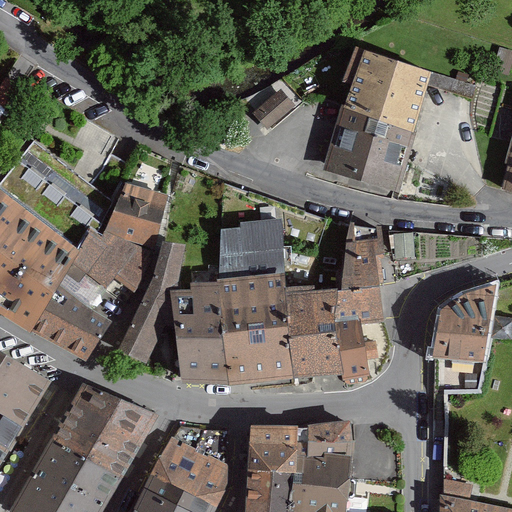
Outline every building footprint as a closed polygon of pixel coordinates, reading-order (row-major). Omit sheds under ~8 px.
[(353,85),(366,51),(356,47),(342,81),(353,85)] [(511,51),(499,47),(493,70),(508,75),(511,61),(511,51)] [(430,71),(366,51),(353,85),(346,106),(345,108),(326,171),(395,192),(412,133),(430,71)] [(295,106),(281,90),(254,113),(268,129),(270,128),(295,106)] [(61,284),(91,309),(118,274),(136,288),(157,237),(166,195),(157,192),(126,182),(125,182),(101,238),(90,230),(61,284)] [(0,302),(35,330),(61,284),(90,230),(0,184),(0,302)] [(219,286),(229,381),(294,375),(286,287),(282,220),(240,223),(241,228),(221,229),(220,266),(219,286)] [(341,291),(337,291),(335,323),(343,372),(343,379),(370,375),(367,360),(379,359),(376,340),(364,342),(361,321),(383,320),(376,255),(385,254),(382,228),(350,226),(346,242),(341,291)] [(147,364),(173,294),(185,245),(165,243),(162,242),(154,278),(118,350),(147,364)] [(61,284),(35,330),(86,358),(111,322),(91,309),(61,284)] [(492,316),(498,284),(465,294),(440,311),(433,357),(436,357),(483,362),(488,338),(492,316)] [(286,287),(294,375),(343,372),(335,323),(337,291),(315,292),(315,285),(286,287)] [(182,379),(229,381),(219,286),(191,287),(191,290),(191,293),(173,294),(182,379)] [(511,318),(492,316),(488,338),(490,338),(511,341),(511,338),(511,318)] [(0,465),(16,438),(0,429),(0,402),(28,417),(50,381),(29,369),(0,351),(0,465)] [(157,412),(86,385),(11,511),(98,511),(129,461),(157,412)] [(352,441),(349,422),(308,428),(253,427),(250,487),(243,511),(292,511),(293,510),(301,510),(300,511),(346,511),(348,488),(350,467),(352,441)] [(202,430),(179,424),(133,511),(211,511),(227,479),(226,430),(202,430)] [(473,485),(446,479),(446,497),(470,502),(473,485)] [(511,511),(511,510),(470,502),(446,497),(444,497),(443,511),(511,511)]
